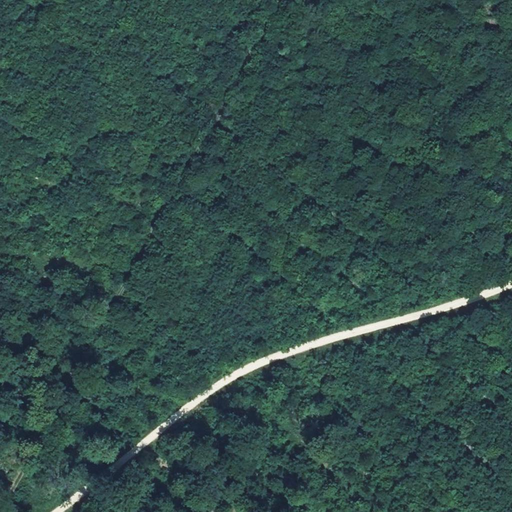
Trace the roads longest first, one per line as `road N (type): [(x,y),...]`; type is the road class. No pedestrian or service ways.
road 1 (track): [(511,287),(242,372),(65,511)]
road 2 (track): [(154,511),(50,421)]
